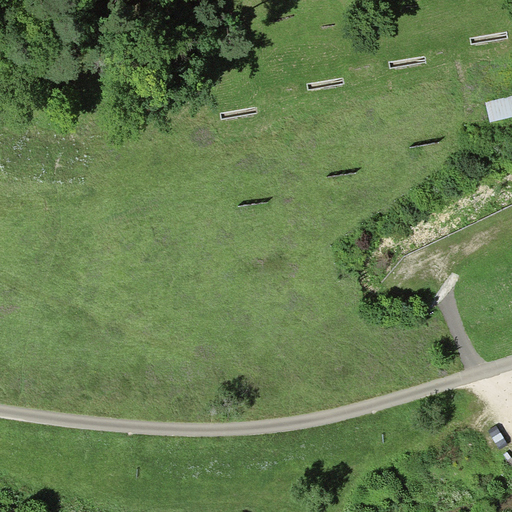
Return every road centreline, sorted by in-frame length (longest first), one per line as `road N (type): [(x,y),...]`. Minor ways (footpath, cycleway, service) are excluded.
road 1 (track): [(0,409),(123,425),(286,424),(511,362)]
road 2 (track): [(479,373),(460,341),(441,264),(511,226)]
